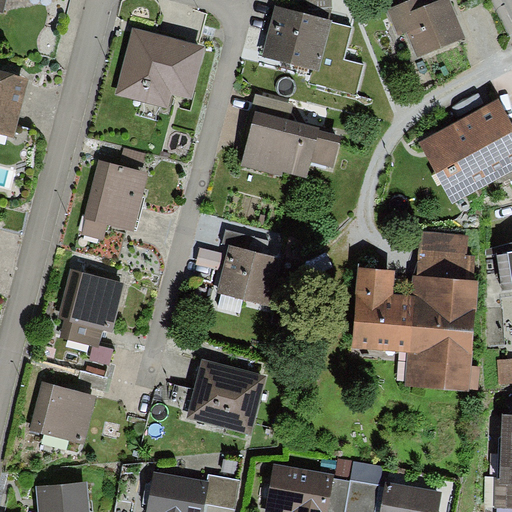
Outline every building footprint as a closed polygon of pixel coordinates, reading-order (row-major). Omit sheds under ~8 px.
[(0,0),(0,14),(5,16),(9,0),(0,0)] [(293,0),(294,11),(330,20),(333,8),(332,0),(293,0)] [(432,0),(409,0),(387,10),(399,38),(407,34),(418,59),(466,38),(449,0),(442,0),(434,4),(432,0)] [(263,57),(314,70),(310,84),(357,97),(366,64),(343,58),(352,27),(332,22),(332,20),(331,20),(330,20),(294,11),(276,6),(263,57)] [(206,46),(132,26),(114,95),(170,110),(174,96),(192,100),(206,46)] [(0,134),(13,138),(28,78),(0,71),(0,134)] [(251,110),(256,111),(290,121),(294,105),(256,94),(251,110)] [(511,170),(511,121),(499,98),(420,141),(454,203),(511,170)] [(290,121),(256,111),(241,165),(281,176),(283,171),(306,177),(310,161),(332,167),(340,138),(318,131),(319,129),(290,121)] [(147,153),(124,147),(121,161),(143,167),(147,153)] [(103,240),(107,225),(135,232),(150,172),(98,159),(83,221),(85,221),(82,235),(103,240)] [(228,246),(265,256),(269,240),(226,229),(222,244),(228,246)] [(468,235),(423,232),(419,276),(472,280),(474,256),(466,255),(468,235)] [(511,242),(486,250),(487,256),(497,255),(502,291),(511,289),(511,242)] [(222,270),(216,291),(268,306),(281,260),(265,256),(228,246),(226,255),(222,270)] [(226,255),(202,248),(198,264),(222,270),(226,255)] [(419,276),(414,275),(412,296),(394,295),(396,271),(359,267),(353,348),(409,350),(406,384),(469,390),(479,280),(472,280),(419,276)] [(112,334),(125,285),(71,270),(59,317),(66,319),(62,336),(98,346),(102,331),(112,334)] [(511,359),(498,360),(499,383),(511,382),(511,359)] [(268,377),(202,360),(187,419),(253,436),(268,377)] [(96,396),(41,383),(30,430),(85,444),(96,396)] [(511,414),(503,414),(501,477),(495,477),(494,508),(511,508),(511,414)] [(350,482),(344,511),(375,511),(384,466),(354,461),(350,482)] [(333,474),(274,463),(265,511),(326,511),(333,479),(333,474)] [(208,483),(155,473),(148,511),(202,511),(204,504),(208,483)] [(208,483),(204,504),(235,509),(240,480),(209,474),(208,483)] [(344,511),(350,482),(333,479),(326,511),(344,511)] [(89,511),(86,482),(36,486),(38,511),(89,511)] [(437,511),(441,493),(385,483),(379,511),(437,511)]
